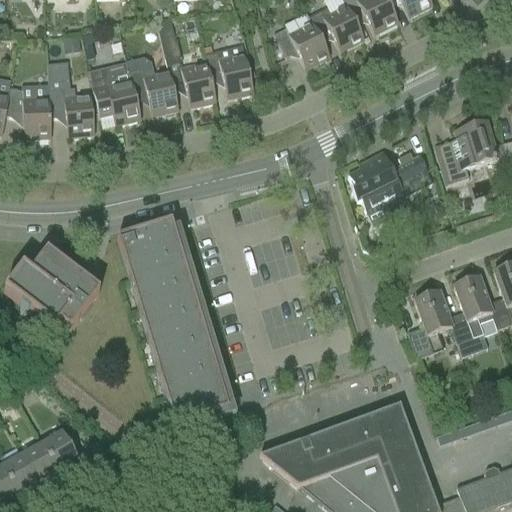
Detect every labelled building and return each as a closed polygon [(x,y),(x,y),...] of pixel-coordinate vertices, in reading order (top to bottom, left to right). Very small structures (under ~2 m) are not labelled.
[(369,0),(356,6),(353,0),(337,0),(344,13),(345,12),(353,29),(364,24),(373,41),(396,29),(388,12),(381,0),(369,0)] [(430,12),(424,0),(381,0),(388,12),(398,6),(407,24),(430,12)] [(345,12),(344,13),(329,20),(326,13),(306,23),(309,30),(311,29),(319,46),(330,41),(338,58),(362,46),(353,29),(345,12)] [(328,64),(319,46),(311,29),(309,30),(306,23),(304,18),(303,19),(281,30),(284,34),(272,40),(284,64),(295,58),(304,75),(328,64)] [(173,45),(168,24),(155,27),(164,69),(166,77),(167,77),(172,97),(184,94),(188,114),(214,108),(210,88),(205,68),(204,68),(180,74),(178,66),(174,45),(173,45)] [(90,39),(81,41),(82,48),(92,46),(90,39)] [(77,41),(61,43),(63,54),(78,52),(77,41)] [(218,65),(216,57),(202,60),(204,68),(205,68),(210,88),(221,85),(226,105),(252,99),(243,60),(223,64),(218,65)] [(153,81),(150,68),(142,63),(124,67),(127,78),(129,86),(130,86),(134,106),(146,103),(151,123),(177,117),(172,97),(167,77),(166,77),(153,81)] [(66,68),(45,70),(46,91),(46,96),(46,104),(47,104),(48,124),(64,123),(66,144),(93,141),(90,121),(88,101),(73,102),(73,94),(68,95),(66,68)] [(105,73),(87,77),(95,115),(98,124),(99,124),(110,121),(113,132),(139,126),(134,106),(130,86),(129,86),(127,78),(124,68),(123,68),(105,73)] [(0,141),(0,142),(4,122),(7,102),(6,102),(7,94),(8,89),(0,87),(0,141)] [(46,104),(46,96),(46,91),(21,92),(21,96),(7,94),(6,102),(7,102),(4,122),(21,125),(22,146),(49,145),(48,124),(47,104),(46,104)] [(507,176),(511,175),(511,117),(511,118),(511,122),(511,146),(501,149),(507,175),(507,176)] [(455,146),(433,152),(444,191),(467,184),(464,175),(496,165),(500,177),(507,175),(501,149),(492,151),(491,146),(485,127),(452,137),(455,146)] [(371,169),(346,182),(353,196),(350,198),(355,209),(359,207),(364,218),(365,217),(368,222),(379,217),(384,226),(399,218),(397,215),(406,210),(402,204),(430,190),(416,161),(411,164),(408,158),(396,165),(399,170),(389,175),(386,170),(383,163),(371,169)] [(442,207),(432,212),(438,223),(446,219),(442,207)] [(170,262),(161,232),(115,245),(128,289),(137,286),(141,297),(132,299),(137,317),(146,315),(149,325),(140,328),(146,346),(155,343),(158,354),(149,357),(154,375),(164,372),(167,383),(158,386),(163,404),(172,401),(175,412),(166,414),(172,432),(226,416),(178,259),(170,262)] [(73,294),(79,286),(44,259),(10,304),(53,337),(57,331),(67,339),(91,307),(73,294)] [(495,336),(511,329),(511,269),(491,277),(501,303),(486,308),(490,319),(489,320),(495,336)] [(461,319),(446,324),(450,334),(449,334),(455,350),(481,341),(495,336),(489,320),(490,319),(486,308),(485,309),(476,283),(452,291),(461,319)] [(446,324),(437,298),(412,306),(421,333),(405,338),(414,365),(441,355),(436,339),(449,334),(450,334),(446,324)] [(511,511),(511,473),(455,494),(458,503),(434,511),(397,412),(291,451),(293,452),(290,453),(277,458),(262,464),(272,472),(271,472),(320,511),(511,511)] [(64,492),(73,487),(66,474),(77,468),(60,439),(40,450),(64,492)] [(64,492),(40,450),(20,461),(37,491),(47,485),(54,498),(64,492)] [(20,507),(29,502),(26,497),(37,491),(20,461),(0,473),(20,507)] [(10,511),(20,507),(0,473),(0,472),(0,511),(8,507),(10,511)]
